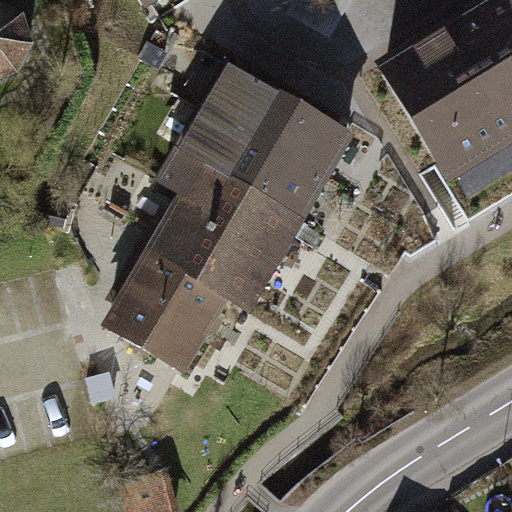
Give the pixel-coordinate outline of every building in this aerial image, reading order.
[(0,111),(47,97),(63,57),(50,15),(16,0),(0,5),(0,3),(0,111)] [(311,0),(304,17),(341,33),(355,0),(311,0)] [(511,0),(502,0),(385,73),(447,175),(511,136),(511,0)] [(256,320),(359,140),(232,68),(185,149),(179,146),(156,185),(173,195),(160,218),(166,221),(104,331),(191,380),(233,307),(256,320)] [(184,511),(172,467),(116,482),(124,511),(184,511)]
